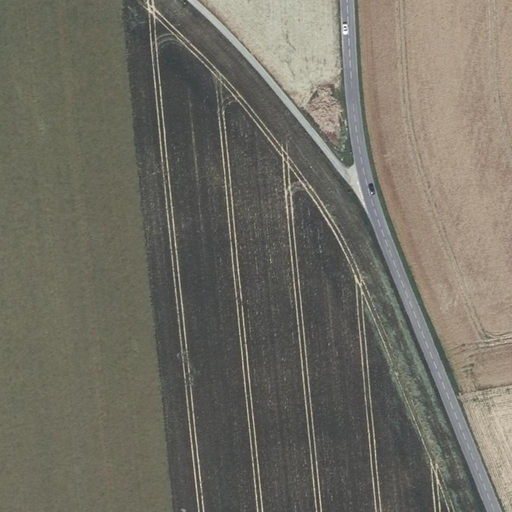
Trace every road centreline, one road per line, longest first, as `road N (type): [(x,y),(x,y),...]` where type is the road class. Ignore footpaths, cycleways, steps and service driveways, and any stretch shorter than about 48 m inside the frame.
road 1 (tertiary): [(493,511),(364,209)]
road 2 (unclassified): [(364,209),(271,84),(192,0)]
road 3 (tertiary): [(364,209),(342,90),(339,0)]
